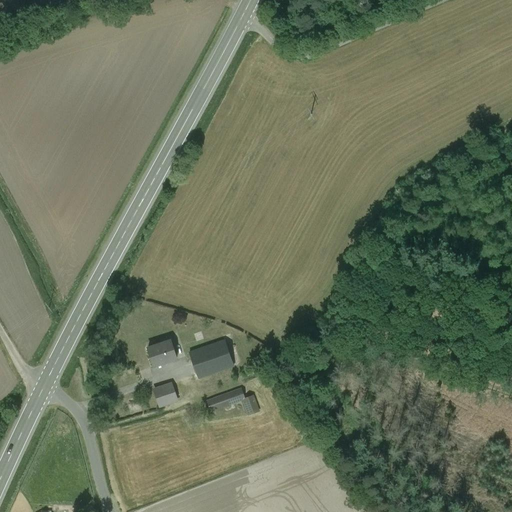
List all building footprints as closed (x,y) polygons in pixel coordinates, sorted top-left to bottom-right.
[(225,340),(190,353),(199,379),(234,366),(225,340)] [(161,345),(148,349),(153,366),(177,359),(171,341),(166,343),(167,343),(161,345)] [(171,384),(154,390),(159,406),(176,400),(171,384)] [(242,390),(207,402),(210,411),(243,399),(245,399),(242,390)] [(259,412),(253,396),(245,399),(243,399),(249,415),(259,412)]
